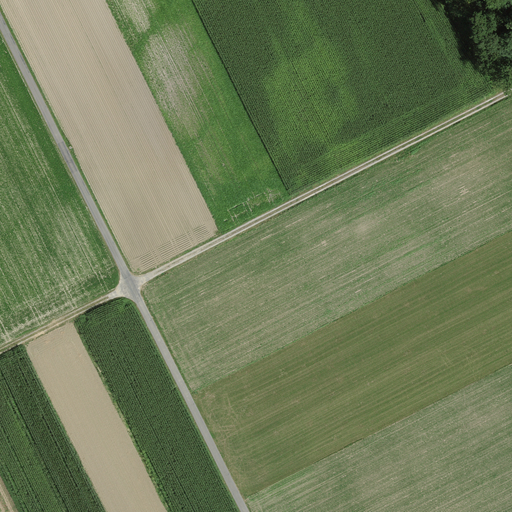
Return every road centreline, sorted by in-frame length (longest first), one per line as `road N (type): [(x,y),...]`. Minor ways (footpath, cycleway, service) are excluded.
road 1 (track): [(0,352),(511,87)]
road 2 (track): [(0,14),(247,511)]
